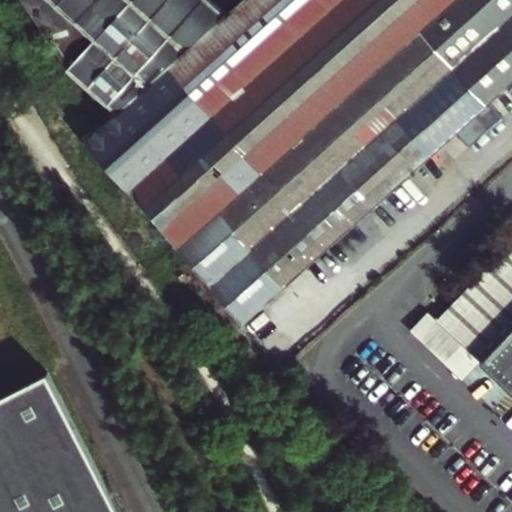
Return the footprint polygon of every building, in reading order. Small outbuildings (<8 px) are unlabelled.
[(22,0),(68,71),(86,90),(114,118),(245,0),(22,0)] [(511,0),(245,0),(114,118),(105,127),(88,142),(244,325),(290,285),(306,271),(316,262),(399,187),(477,117),(508,89),(511,85),(511,0)] [(511,107),(511,94),(508,89),(477,117),(489,130),(504,117),(503,115),(511,107)] [(425,216),(399,187),(316,262),(342,290),(425,216)] [(511,235),(440,315),(511,380),(511,235)] [(320,286),(306,271),(290,285),(305,301),(320,286)] [(123,511),(50,369),(0,394),(0,511),(123,511)]
